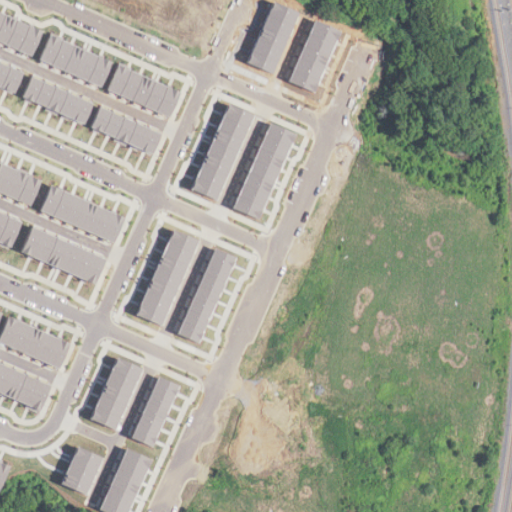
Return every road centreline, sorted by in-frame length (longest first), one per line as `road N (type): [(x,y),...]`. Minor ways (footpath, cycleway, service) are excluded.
road 1 (residential): [(45,0),(421,166),(473,198),(480,236),(467,338),(411,445),(396,511)]
road 2 (residential): [(381,8),(158,511)]
road 3 (residential): [(39,435),(72,384),(240,0)]
road 4 (residential): [(407,455),(0,281)]
road 5 (residential): [(279,245),(0,125)]
